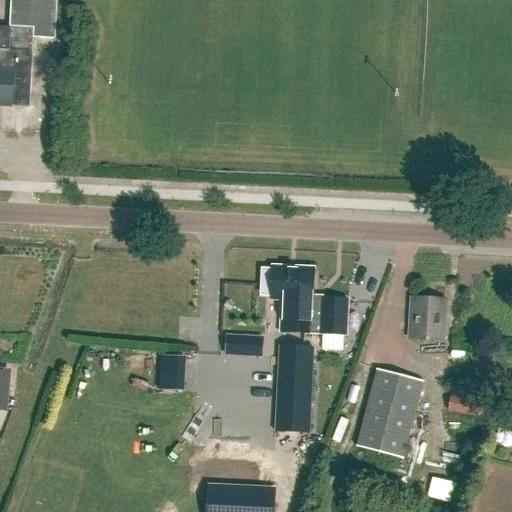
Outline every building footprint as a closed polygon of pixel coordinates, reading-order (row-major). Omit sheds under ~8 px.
[(10,0),(9,27),(0,26),(0,105),(30,107),(34,37),(55,39),(57,0),(10,0)] [(347,301),(312,299),(313,269),(273,267),(273,271),(263,271),(262,294),(272,295),(271,298),(282,299),(281,332),(314,334),(314,332),(345,334),(347,301)] [(443,341),(446,300),(411,298),(409,339),(443,341)] [(226,354),(238,354),(239,338),(226,337),(226,354)] [(309,433),(313,350),(280,348),(276,431),(309,433)] [(160,390),(177,390),(179,357),(161,356),(160,390)] [(403,460),(423,382),(376,369),(355,447),(403,460)] [(0,409),(5,410),(9,371),(0,370),(0,409)] [(273,511),(275,487),(208,484),(207,511),(273,511)]
